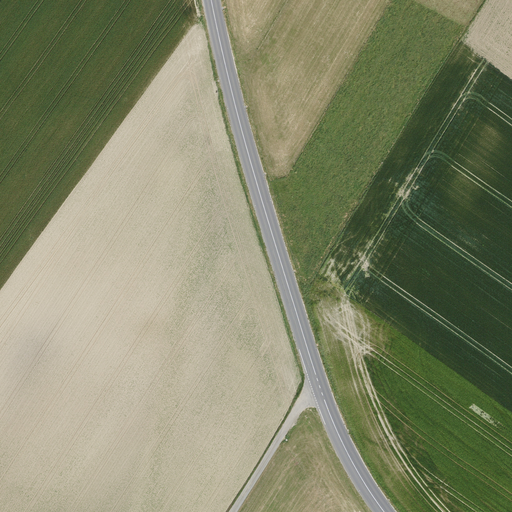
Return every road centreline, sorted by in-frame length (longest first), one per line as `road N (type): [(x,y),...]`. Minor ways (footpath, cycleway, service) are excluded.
road 1 (secondary): [(384,511),(319,386),(211,0)]
road 2 (track): [(232,511),(319,386)]
